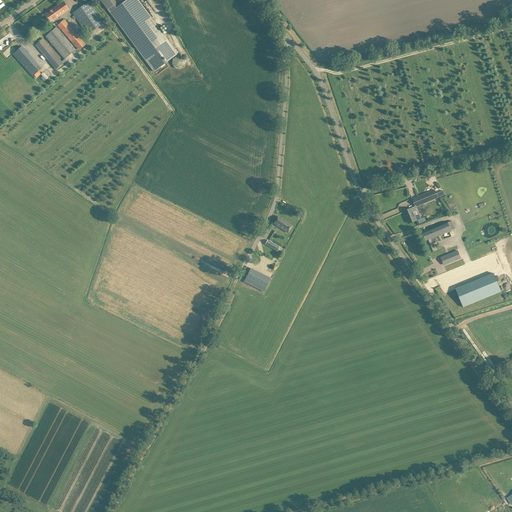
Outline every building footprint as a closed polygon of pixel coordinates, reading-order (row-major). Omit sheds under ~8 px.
[(138,0),(126,0),(119,6),(114,0),(99,0),(109,13),(153,72),(179,55),(138,0)] [(45,15),(47,19),(50,22),(55,18),(56,19),(69,10),(63,2),(45,15)] [(88,2),(73,13),(88,34),(104,23),(88,2)] [(85,45),(78,36),(64,20),(58,25),(72,41),(77,48),(76,50),(56,27),(54,29),(47,34),(45,36),(64,59),(61,62),(57,56),(42,39),(35,45),(50,62),(56,69),(66,60),(65,59),(73,52),(74,54),(78,50),(79,50),(85,45)] [(28,53),(25,50),(22,46),(13,54),(16,58),(19,61),(28,53)] [(181,57),(180,57),(179,56),(178,56),(177,57),(176,57),(175,58),(174,58),(174,59),(173,60),(173,61),(173,62),(173,63),(173,64),(173,65),(174,66),(175,67),(175,68),(176,68),(178,69),(179,69),(180,69),(181,68),(182,68),(183,67),(183,66),(184,65),(184,64),(185,63),(185,62),(185,61),(184,60),(184,59),(183,58),(182,58),(181,57)] [(438,198),(436,194),(435,190),(419,196),(413,199),(414,201),(416,207),(438,198)] [(419,214),(415,216),(412,208),(408,210),(403,212),(405,216),(407,216),(410,223),(415,221),(417,220),(421,218),(420,215),(419,214)] [(273,224),(278,226),(288,233),(293,226),(278,216),(273,224)] [(455,229),(452,221),(423,233),(426,241),(431,252),(435,251),(431,239),(455,229)] [(272,242),(268,240),(265,244),(272,248),(277,251),(279,247),(280,247),(272,242)] [(458,251),(447,255),(450,263),(461,258),(458,251)] [(271,278),(255,271),(251,268),(244,282),(264,292),(271,278)] [(494,273),(456,289),(463,307),(502,292),(494,273)]
